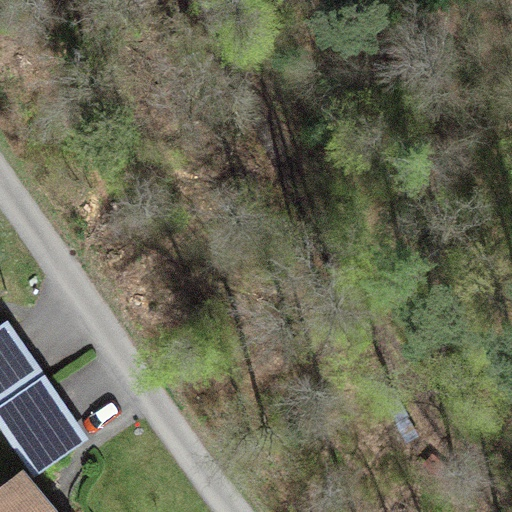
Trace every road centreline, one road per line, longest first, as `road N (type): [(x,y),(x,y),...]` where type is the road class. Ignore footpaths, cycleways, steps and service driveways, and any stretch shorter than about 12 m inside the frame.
road 1 (track): [(490,511),(383,354),(189,0)]
road 2 (residential): [(0,172),(237,511)]
